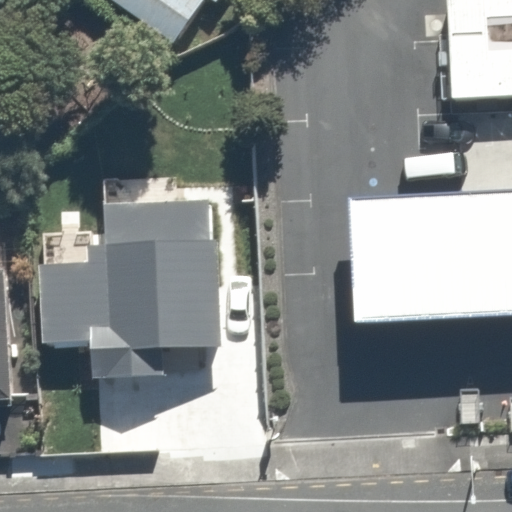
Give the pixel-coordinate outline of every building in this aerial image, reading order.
[(107,0),(176,53),(210,9),(224,19),(238,0),(107,0)] [(511,315),(511,0),(449,0),(454,102),(511,98),(511,192),(353,201),(360,323),(511,315)] [(199,40),(197,169),(249,170),(251,41),(199,40)] [(228,204),(205,204),(204,187),(139,188),(139,171),(84,172),(86,259),(60,259),(61,352),(108,351),(109,386),(185,385),(184,357),(250,356),(249,268),(229,269),(228,204)] [(0,429),(46,431),(52,289),(0,286),(0,429)]
